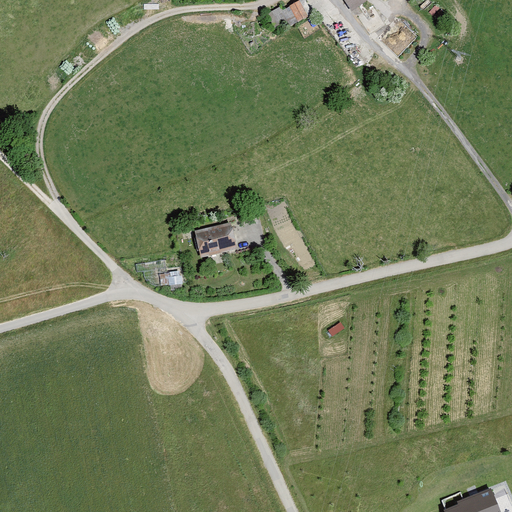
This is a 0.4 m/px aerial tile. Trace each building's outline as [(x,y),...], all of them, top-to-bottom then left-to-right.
[(306,0),(298,0),(274,13),(279,23),(288,18),(292,25),(313,14),(306,0)] [(348,0),(355,9),(369,0),(348,0)] [(233,226),(198,234),(203,258),(238,250),(233,226)] [(169,273),(172,285),(183,283),(180,271),(169,273)] [(334,337),(346,328),(341,321),(329,330),(334,337)] [(511,511),(511,489),(509,482),(467,499),(463,491),(443,499),(448,511),(511,511)]
